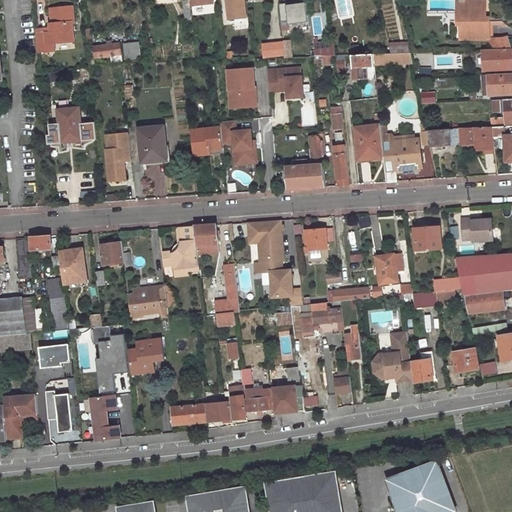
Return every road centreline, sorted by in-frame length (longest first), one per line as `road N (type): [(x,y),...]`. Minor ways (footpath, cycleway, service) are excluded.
road 1 (residential): [(511,397),(207,447),(0,468)]
road 2 (residential): [(0,227),(511,190)]
